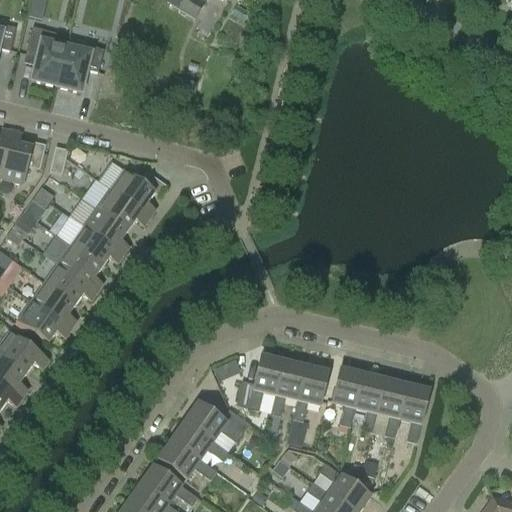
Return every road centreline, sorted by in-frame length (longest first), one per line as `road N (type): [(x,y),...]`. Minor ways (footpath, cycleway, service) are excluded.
road 1 (residential): [(0,466),(141,264),(234,226),(207,165),(0,112)]
road 2 (residential): [(84,511),(197,357),(279,322),(434,363),(478,390),(493,424)]
road 3 (tertiary): [(511,69),(399,6)]
